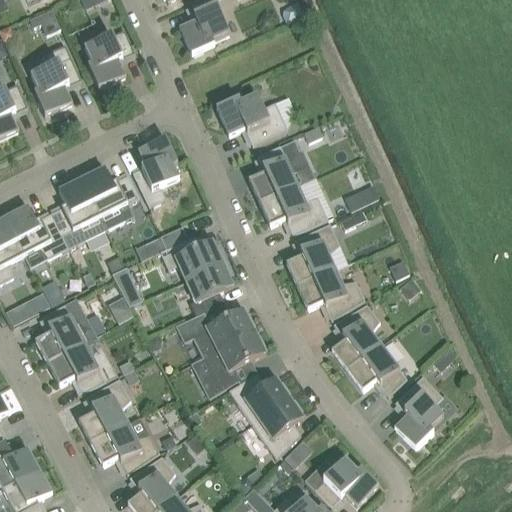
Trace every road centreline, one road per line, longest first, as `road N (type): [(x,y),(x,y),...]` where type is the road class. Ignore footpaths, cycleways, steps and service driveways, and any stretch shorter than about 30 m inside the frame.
road 1 (residential): [(180,109),(285,340),(400,484),(406,497),(399,511)]
road 2 (residential): [(0,196),(180,109)]
road 3 (residential): [(92,511),(0,338)]
